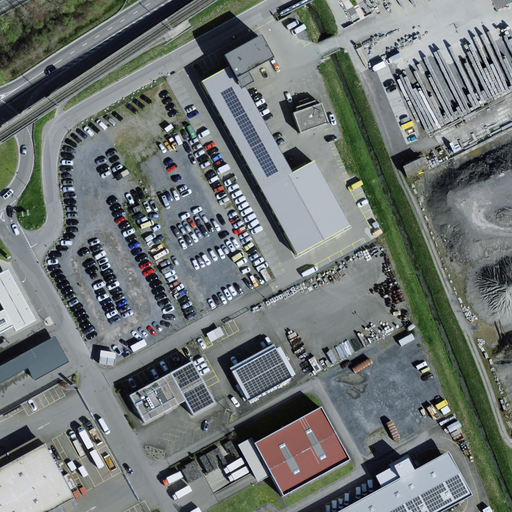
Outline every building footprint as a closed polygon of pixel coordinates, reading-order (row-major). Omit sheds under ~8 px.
[(197,82),(294,256),(349,226),(314,163),(291,176),(241,87),(250,82),(245,72),(271,58),(258,36),(220,57),(225,66),(197,82)] [(326,123),(319,104),(293,114),(300,132),(326,123)] [(422,156),(403,163),(407,173),(426,166),(422,156)] [(0,305),(3,311),(0,312),(0,333),(13,326),(16,332),(35,322),(7,270),(0,273),(0,305)] [(223,334),(219,328),(207,334),(211,341),(223,334)] [(0,367),(0,384),(28,368),(35,379),(67,362),(53,338),(0,367)] [(291,377),(274,345),(230,369),(247,401),(291,377)] [(116,354),(100,351),(98,364),(113,367),(116,354)] [(214,403),(191,362),(129,396),(144,423),(184,401),(192,416),(214,403)] [(353,459),(323,408),(259,445),(255,438),(240,446),(235,438),(195,462),(214,493),(252,471),(259,481),(273,473),(287,498),(353,459)] [(0,511),(50,511),(76,498),(47,444),(0,469),(0,511)] [(439,511),(471,495),(446,451),(337,511),(439,511)]
